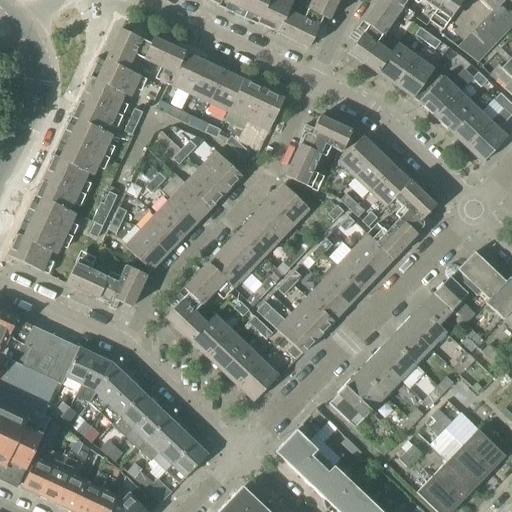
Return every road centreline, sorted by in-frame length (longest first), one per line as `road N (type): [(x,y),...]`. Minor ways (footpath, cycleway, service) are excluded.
road 1 (residential): [(236,452),(472,210)]
road 2 (residential): [(126,346),(150,290),(184,250),(219,231),(266,182),(313,81)]
road 3 (residential): [(472,210),(371,112),(313,81)]
road 4 (residential): [(313,81),(138,0)]
road 5 (tertiary): [(0,185),(40,82),(25,26)]
road 6 (residential): [(236,452),(126,346)]
road 7 (residential): [(126,346),(0,288)]
